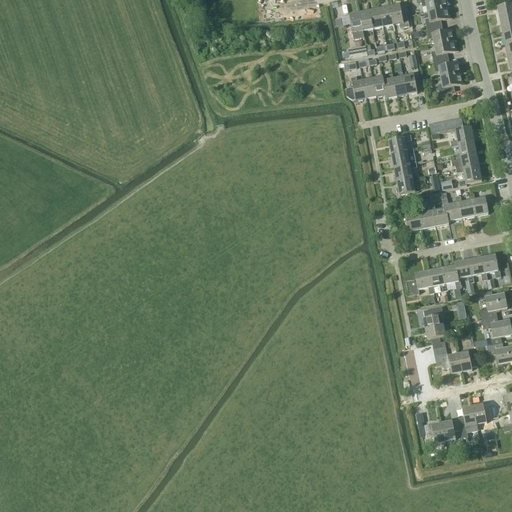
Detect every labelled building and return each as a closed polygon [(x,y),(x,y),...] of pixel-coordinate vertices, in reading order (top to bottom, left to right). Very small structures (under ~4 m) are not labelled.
[(428,7),(429,13),(448,10),(446,0),(442,0),(434,2),(433,0),(421,0),(423,8),(428,7)] [(511,5),(498,9),(501,21),(511,18),(511,5)] [(400,7),(390,9),(393,27),(399,25),(400,30),(409,28),(406,13),(402,14),(400,7)] [(393,27),(390,9),(380,11),(383,29),(393,27)] [(427,31),(439,28),(438,22),(450,20),(448,10),(429,13),(430,20),(425,21),(427,31)] [(373,31),(383,29),(380,11),(370,13),(373,31)] [(373,31),(370,13),(360,15),(363,33),(373,31)] [(363,33),(360,15),(349,17),(352,35),(353,35),(354,41),(364,39),(363,33)] [(511,31),(511,18),(501,21),(503,34),(511,31)] [(440,34),(439,28),(427,31),(429,41),(434,40),(435,46),(454,43),(452,32),(440,34)] [(511,31),(503,34),(506,46),(511,44),(511,31)] [(432,53),(434,64),(446,61),(445,55),(456,53),(454,43),(435,46),(437,53),(432,53)] [(367,57),(375,56),(374,51),(371,52),(370,46),(365,47),(367,57)] [(365,47),(359,49),(361,59),(367,57),(365,47)] [(388,57),(390,66),(397,64),(395,56),(388,57)] [(408,58),(410,70),(417,68),(415,57),(408,58)] [(442,79),(461,75),(459,64),(447,67),(446,61),(434,64),(436,74),(441,73),(442,79)] [(344,66),(345,72),(357,70),(355,63),(344,66)] [(463,86),(461,75),(442,79),(443,86),(438,86),(440,96),(455,94),(454,88),(463,86)] [(414,77),(404,79),(408,97),(417,95),(414,77)] [(353,85),(354,89),(345,91),(347,99),(355,97),(356,103),(367,101),(363,83),(357,84),(356,79),(351,80),(352,85),(353,85)] [(383,83),(384,82),(383,79),(373,81),(376,99),(386,97),(383,83)] [(408,97),(404,79),(394,80),(398,98),(408,97)] [(394,80),(384,82),(383,83),(386,97),(387,101),(398,98),(394,80)] [(367,101),(376,99),(373,81),(363,83),(367,101)] [(459,146),(474,143),(471,129),(463,130),(458,131),(456,131),(458,142),(451,143),(452,148),(459,147),(459,146)] [(408,153),(407,151),(406,143),(412,142),(411,137),(404,138),(404,140),(389,143),(392,156),(408,153)] [(421,143),(423,150),(430,149),(429,142),(421,143)] [(474,145),(474,143),(459,146),(459,147),(460,155),(454,156),(455,161),(461,160),(461,159),(477,156),(474,145)] [(392,156),(395,169),(410,166),(410,165),(416,164),(413,150),(407,151),(408,153),(392,156)] [(480,169),(477,156),(461,159),(461,160),(455,161),(454,160),(451,161),(452,169),(456,168),(458,175),(464,174),(463,172),(480,169)] [(410,166),(395,169),(397,183),(413,180),(413,179),(411,170),(417,169),(416,164),(410,165),(410,166)] [(482,183),(480,169),(463,172),(464,174),(465,182),(459,183),(460,188),(467,187),(466,186),(482,183)] [(419,178),(413,179),(413,180),(397,183),(400,196),(416,193),(414,183),(420,182),(419,178)] [(451,182),(441,184),(442,192),(452,190),(451,182)] [(469,196),(470,202),(472,202),(475,218),(488,215),(485,199),(475,201),(474,195),(469,196)] [(455,199),(457,205),(459,205),(462,221),(475,218),(472,202),(470,202),(462,204),(461,198),(455,199)] [(459,205),(457,205),(448,207),(447,200),(442,201),(444,208),(445,208),(445,210),(446,210),(448,223),(449,223),(462,221),(459,205)] [(449,226),(449,223),(448,223),(446,210),(445,210),(436,212),(435,206),(430,207),(431,213),(433,213),(436,229),(449,226)] [(433,213),(431,213),(422,215),(421,209),(416,210),(417,216),(419,216),(422,231),(436,229),(433,213)] [(419,216),(417,216),(409,218),(408,211),(403,212),(404,219),(395,220),(397,232),(408,230),(409,234),(422,231),(419,216)] [(485,275),(486,275),(495,273),(496,279),(501,279),(500,272),(498,272),(495,257),(482,259),(485,275)] [(488,281),(486,275),(485,275),(482,259),(468,262),(471,278),(473,278),(482,276),(483,282),(488,281)] [(458,280),(459,280),(468,279),(469,285),(474,284),(473,278),(471,278),(468,262),(455,265),(455,267),(456,267),(458,280)] [(459,283),(459,280),(458,280),(456,267),(455,267),(442,270),(445,286),(447,286),(455,284),(457,290),(462,290),(460,283),(459,283)] [(442,270),(429,273),(432,289),(434,288),(442,287),(444,293),(448,292),(447,286),(445,286),(442,270)] [(415,275),(417,281),(406,283),(408,298),(419,296),(418,291),(429,289),(430,296),(435,295),(434,288),(432,289),(429,273),(415,275)] [(488,291),(495,289),(494,281),(487,282),(488,291)] [(480,312),(482,321),(497,318),(496,312),(507,310),(504,296),(492,298),(491,293),(479,295),(481,302),(486,301),(488,310),(480,312)] [(423,313),(424,320),(423,320),(425,331),(443,327),(441,317),(443,317),(441,309),(423,313)] [(497,318),(482,321),(484,331),(492,329),(493,337),(492,338),(491,339),(492,346),(502,344),(501,339),(511,336),(511,334),(510,322),(499,324),(497,318)] [(443,328),(443,327),(425,331),(427,341),(445,338),(450,337),(448,327),(443,328)] [(455,350),(453,341),(445,343),(447,351),(455,350)] [(433,352),(446,349),(445,343),(432,346),(433,352)] [(502,344),(492,346),(487,347),(489,357),(497,356),(499,366),(511,363),(511,348),(504,351),(502,344)] [(447,355),(446,349),(433,352),(435,358),(447,355)] [(459,356),(462,373),(472,372),(472,369),(478,368),(475,355),(469,356),(469,354),(459,356)] [(435,358),(436,364),(442,362),(449,361),(448,358),(447,355),(435,358)] [(462,373),(459,356),(448,358),(449,361),(442,362),(444,371),(451,369),(452,375),(462,373)] [(507,405),(509,415),(511,414),(511,395),(502,397),(504,406),(507,405)] [(483,406),(473,408),(478,433),(488,431),(488,430),(493,429),(492,420),(498,419),(496,407),(484,409),(483,406)] [(467,435),(478,433),(473,408),(463,410),(464,419),(458,420),(460,433),(462,440),(468,439),(467,435)] [(511,414),(509,415),(511,425),(503,427),(504,433),(511,431),(511,414)] [(454,434),(460,433),(458,420),(452,421),(452,423),(443,425),(446,443),(456,441),(454,434)] [(432,425),(425,427),(427,439),(433,438),(435,445),(446,443),(443,425),(432,427),(432,425)]
